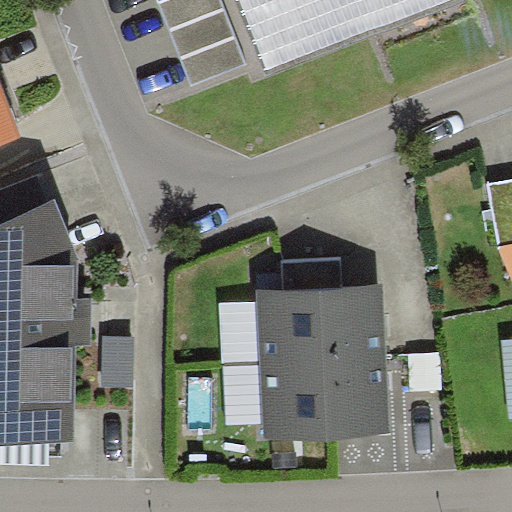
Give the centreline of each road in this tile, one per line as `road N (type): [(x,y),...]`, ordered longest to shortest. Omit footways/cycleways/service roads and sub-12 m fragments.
road 1 (residential): [(76,0),(124,120),(154,148),(261,176),(511,79)]
road 2 (residential): [(511,487),(143,502),(0,498)]
